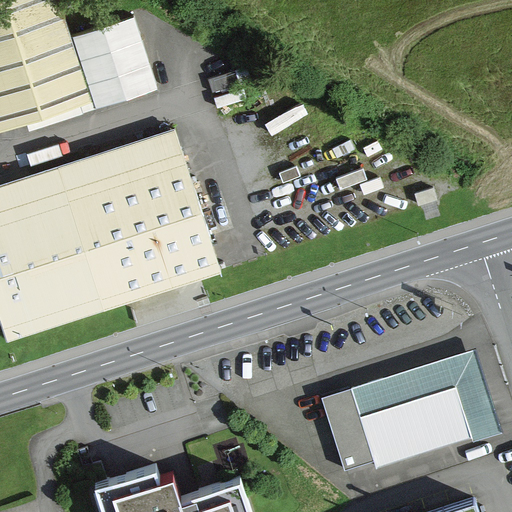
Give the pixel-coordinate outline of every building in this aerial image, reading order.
[(55,0),(0,0),(0,129),(149,79),(128,17),(68,37),(55,0)] [(0,329),(3,340),(214,268),(168,132),(0,188),(0,329)] [(475,345),(352,385),(378,465),(472,435),(473,439),(503,429),(475,345)] [(156,471),(99,490),(105,511),(250,511),(240,480),(167,504),(156,471)] [(479,511),(475,498),(432,511),(479,511)]
